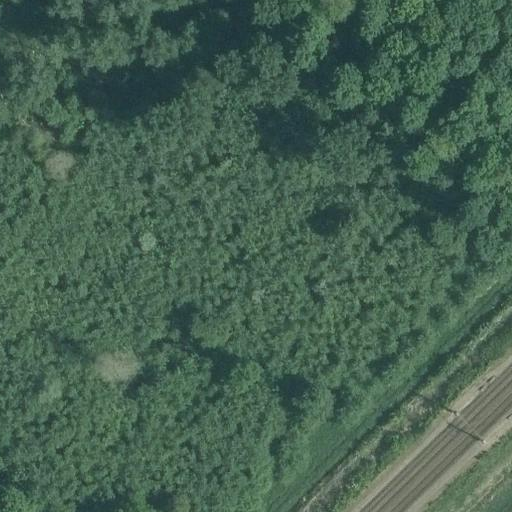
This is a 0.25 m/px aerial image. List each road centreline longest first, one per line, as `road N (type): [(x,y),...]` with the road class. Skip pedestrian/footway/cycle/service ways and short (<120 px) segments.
road 1 (track): [(268,511),(511,271)]
road 2 (track): [(308,511),(511,313)]
